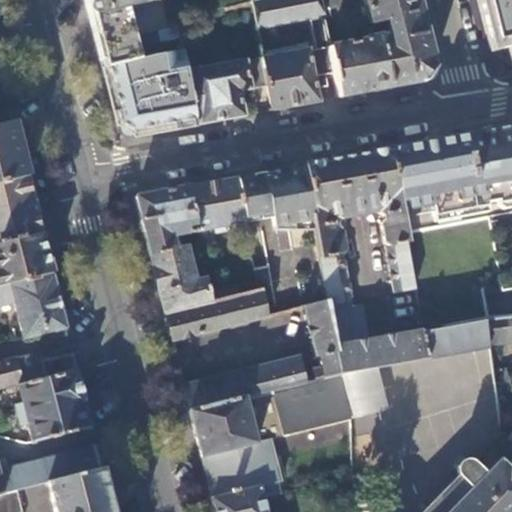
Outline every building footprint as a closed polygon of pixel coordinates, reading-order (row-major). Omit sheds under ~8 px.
[(84,0),(88,15),(92,16),(106,68),(140,60),(126,10),(155,2),(154,0),(84,0)] [(322,16),(318,0),(262,0),(251,3),(256,29),(322,16)] [(327,45),(338,98),(417,84),(433,61),(423,23),(417,0),(318,0),(322,16),(327,45)] [(511,0),(477,0),(492,51),(509,48),(511,56),(511,0)] [(308,49),(327,45),(322,16),(256,29),(261,57),(308,49)] [(319,102),(338,98),(327,45),(308,49),(319,102)] [(272,110),(319,102),(308,49),(261,57),(267,86),(272,110)] [(142,135),(197,124),(187,71),(188,71),(184,51),(140,60),(106,68),(102,69),(115,123),(142,135)] [(197,124),(243,116),(239,90),(267,86),(261,57),(188,71),(187,71),(197,124)] [(0,183),(26,177),(16,140),(12,122),(0,125),(0,183)] [(421,144),(389,150),(399,203),(410,202),(411,207),(429,205),(431,212),(511,199),(511,134),(511,135),(510,127),(493,130),(495,141),(481,143),(479,133),(436,141),(437,151),(423,153),(421,144)] [(493,130),(479,133),(481,143),(495,141),(493,130)] [(436,141),(421,144),(423,153),(437,151),(436,141)] [(399,203),(389,150),(302,166),(312,221),(326,303),(327,306),(348,302),(349,297),(338,232),(335,230),(334,224),(338,219),(376,212),(381,217),(382,220),(379,224),(393,293),(414,289),(404,243),(406,243),(399,203)] [(312,221),(302,166),(236,178),(244,222),(269,217),(272,229),(312,221)] [(0,243),(40,233),(37,220),(26,177),(0,183),(0,243)] [(244,222),(236,178),(187,187),(195,232),(244,222)] [(134,197),(149,256),(173,249),(170,237),(195,232),(187,187),(134,197)] [(0,286),(50,274),(40,233),(0,243),(0,286)] [(173,249),(149,256),(163,314),(211,303),(209,293),(205,277),(195,279),(186,246),(173,249)] [(22,339),(64,329),(50,274),(0,286),(0,305),(12,302),(21,339),(22,339)] [(211,303),(223,300),(221,290),(209,293),(211,303)] [(211,303),(163,314),(170,342),(181,339),(268,318),(267,316),(261,291),(223,300),(211,303)] [(189,374),(179,376),(187,410),(314,378),(313,376),(322,374),(322,376),(339,372),(341,372),(336,347),(327,306),(326,303),(302,308),(310,344),(312,355),(316,354),(318,359),(309,362),(312,371),(302,374),(298,359),(245,372),(242,361),(189,374)] [(508,318),(488,320),(492,345),(510,343),(508,318)] [(492,345),(488,320),(423,332),(428,355),(492,345)] [(428,355),(423,332),(357,343),(336,347),(341,372),(375,365),(428,355)] [(295,348),(242,361),(245,372),(298,359),(295,348)] [(44,379),(75,371),(71,354),(39,362),(44,379)] [(39,362),(38,357),(15,360),(21,385),(44,379),(39,362)] [(14,360),(0,363),(0,390),(17,386),(21,385),(14,360)] [(341,372),(339,372),(350,416),(350,418),(386,410),(375,365),(341,372)] [(31,443),(89,428),(90,428),(75,371),(44,379),(21,385),(17,386),(21,403),(13,405),(19,427),(27,425),(31,443)] [(314,378),(187,410),(203,471),(275,452),(271,435),(350,416),(339,372),(322,376),(314,378)] [(454,435),(480,423),(471,404),(445,416),(454,435)] [(511,511),(511,472),(506,467),(499,459),(505,453),(502,431),(471,462),(467,461),(463,461),(459,466),(458,470),(459,474),(422,511),(372,511),(371,496),(359,496),(357,445),(347,445),(347,463),(349,499),(349,511),(511,511)] [(46,482),(100,468),(94,446),(0,469),(0,493),(16,489),(46,482)] [(275,452),(203,471),(210,498),(259,486),(282,480),(275,452)] [(53,511),(110,511),(102,477),(100,468),(46,482),(49,491),(53,511)] [(265,511),(259,486),(210,498),(213,511),(265,511)] [(0,511),(21,511),(16,489),(0,493),(0,511)]
